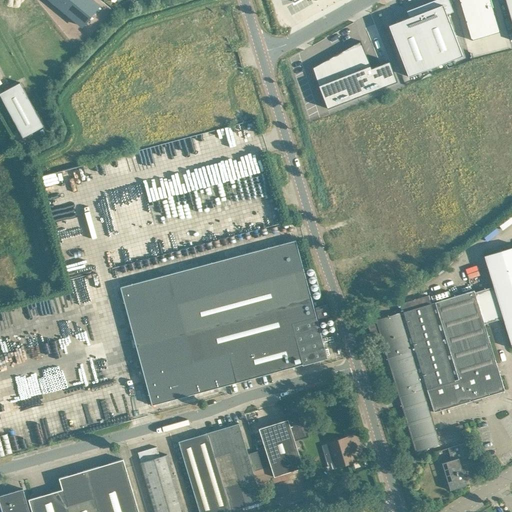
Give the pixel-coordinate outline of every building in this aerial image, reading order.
[(99,6),(91,0),(51,0),(59,7),(60,6),(83,26),(99,6)] [(449,10),(445,0),(443,0),(411,12),(413,16),(389,25),(409,76),(463,55),(445,11),(449,10)] [(490,0),(459,0),(471,41),(500,32),(490,0)] [(339,56),(315,69),(321,85),(318,85),(327,109),(397,82),(389,61),(371,69),(361,41),(343,51),(344,53),(339,56)] [(44,127),(20,83),(0,93),(0,95),(23,138),(44,127)] [(357,224),(345,228),(350,244),(346,246),(350,257),(378,249),(376,244),(388,240),(385,234),(375,238),(375,237),(362,241),(357,224)] [(152,405),(237,382),(302,364),(303,365),(327,358),(296,240),(120,287),(152,405)] [(505,391),(484,324),(503,318),(511,347),(511,247),(485,256),(494,286),(474,293),(474,290),(430,303),(428,295),(409,301),(400,304),(402,312),(376,320),(416,452),(440,444),(438,436),(463,429),(462,424),(436,432),(429,410),(433,409),(434,412),(473,400),(474,403),(482,400),(482,398),(505,391)] [(483,266),(471,269),(473,275),(485,271),(483,266)] [(327,305),(323,306),(315,308),(318,319),(330,315),(327,305)] [(375,324),(368,326),(373,340),(379,338),(375,324)] [(103,373),(113,371),(108,350),(99,352),(103,373)] [(265,448),(265,449),(264,452),(265,455),(266,458),(268,463),(270,466),(271,468),(274,477),(303,467),(294,439),(306,435),(298,412),(286,416),(287,420),(259,429),(265,448)] [(239,424),(207,433),(179,442),(199,511),(226,511),(262,501),(253,471),(270,466),(268,463),(266,458),(265,455),(264,452),(265,449),(248,454),(239,424)] [(330,443),(322,445),(329,470),(337,467),(354,462),(349,446),(351,445),(348,437),(329,442),(330,443)] [(447,483),(448,482),(451,490),(467,485),(460,463),(470,460),(465,443),(448,448),(452,460),(441,463),(441,464),(443,463),(448,482),(447,482),(447,483)] [(157,447),(138,452),(141,462),(141,463),(155,511),(184,511),(170,464),(168,454),(160,457),(157,447)] [(23,489),(0,495),(0,503),(1,506),(2,511),(139,511),(126,469),(123,459),(59,478),(63,489),(26,500),(23,489)]
